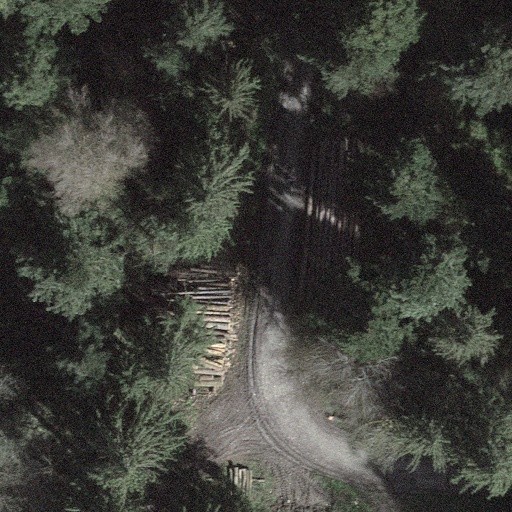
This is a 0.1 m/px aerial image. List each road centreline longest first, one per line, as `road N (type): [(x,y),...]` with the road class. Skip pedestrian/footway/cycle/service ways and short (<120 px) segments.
road 1 (track): [(136,511),(255,382),(283,131),(312,0)]
road 2 (track): [(255,382),(339,448),(399,472),(511,485)]
road 3 (track): [(132,0),(0,26)]
